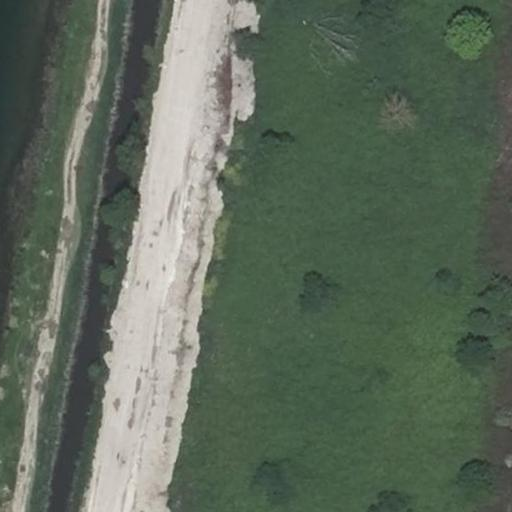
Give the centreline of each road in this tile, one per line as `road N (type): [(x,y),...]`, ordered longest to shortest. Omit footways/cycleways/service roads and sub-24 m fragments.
road 1 (track): [(220,0),(135,511)]
road 2 (track): [(93,0),(12,511)]
